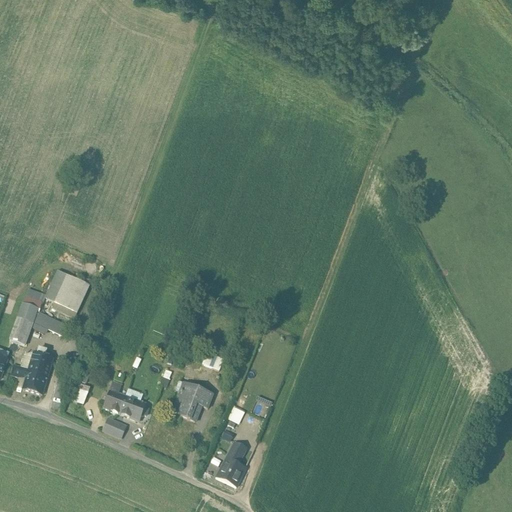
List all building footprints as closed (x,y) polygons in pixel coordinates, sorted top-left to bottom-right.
[(89,287),(58,272),(45,300),(54,304),(76,314),(89,287)] [(76,314),(54,304),(52,309),(74,320),(76,314)] [(50,319),(38,310),(37,310),(22,305),(20,312),(35,318),(32,324),(31,328),(48,336),(50,332),(46,331),(51,320),(49,319),(50,319)] [(35,318),(20,312),(17,319),(32,324),(35,318)] [(32,324),(17,319),(9,342),(24,347),(31,328),(32,324)] [(71,330),(51,320),(46,331),(50,332),(66,340),(71,330)] [(33,354),(26,356),(25,355),(25,356),(24,356),(20,369),(28,370),(27,374),(47,380),(53,360),(45,357),(37,355),(33,354)] [(222,360),(205,354),(200,365),(217,372),(222,360)] [(20,369),(13,367),(11,376),(25,380),(27,374),(28,370),(20,369)] [(159,384),(167,386),(171,373),(164,370),(159,384)] [(47,380),(27,374),(25,380),(22,390),(42,396),(47,380)] [(120,385),(112,382),(102,409),(123,417),(130,399),(117,394),(120,385)] [(88,389),(74,383),(67,400),(81,406),(88,389)] [(186,386),(178,383),(175,391),(178,393),(183,394),(186,386)] [(213,397),(186,386),(183,394),(178,393),(178,394),(179,394),(176,403),(177,403),(174,410),(182,413),(180,417),(195,423),(201,407),(207,410),(213,397)] [(124,395),(139,401),(142,394),(127,388),(124,395)] [(145,405),(130,399),(123,417),(138,422),(145,405)] [(239,424),(244,411),(234,408),(229,421),(239,424)] [(126,427),(108,420),(103,431),(121,439),(126,427)] [(222,436),(232,440),(235,433),(225,429),(222,436)] [(245,449),(234,443),(226,459),(237,465),(245,449)] [(237,465),(226,459),(216,478),(235,487),(245,469),(237,465)]
